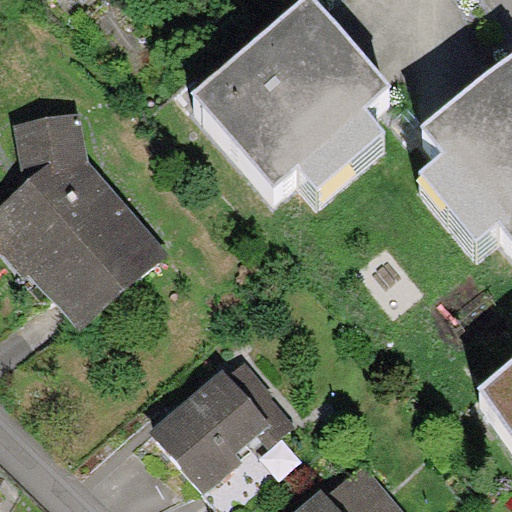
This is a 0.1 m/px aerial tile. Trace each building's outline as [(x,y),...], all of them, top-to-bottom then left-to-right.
[(385,105),(313,18),(239,80),(199,114),(274,203),(302,180),(309,188),(367,139),(358,128),(385,105)] [(511,75),(424,144),(453,182),(442,190),(485,246),(498,236),(511,254),(511,75)] [(167,258),(90,165),(81,119),(16,131),(26,187),(0,208),(0,255),(26,287),(33,281),(76,333),(167,258)] [(228,379),(225,375),(153,434),(217,511),(249,511),(286,482),(266,458),(299,431),(245,365),(228,379)] [(511,382),(482,406),(511,449),(511,382)] [(406,511),(370,467),(332,497),(328,491),(302,511),(406,511)]
